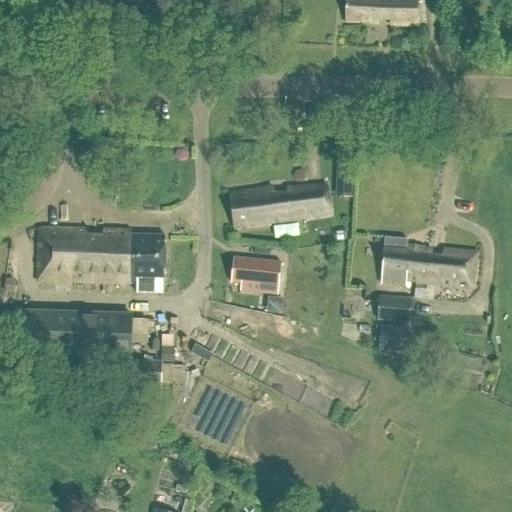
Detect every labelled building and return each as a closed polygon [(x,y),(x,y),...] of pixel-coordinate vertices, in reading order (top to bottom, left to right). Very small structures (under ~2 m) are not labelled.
[(346,0),(345,25),(378,26),(379,21),(389,22),(389,27),(415,28),(416,0),(346,0)] [(353,175),(354,163),(338,162),(337,174),(353,175)] [(329,216),(326,188),(288,191),(289,196),(273,197),(272,189),(251,193),(251,192),(230,196),(234,228),(255,227),(293,222),(329,216)] [(40,229),(39,282),(135,285),(135,279),(137,279),(137,294),(162,295),(163,280),(164,238),(128,237),(128,231),(103,231),(103,238),(87,237),(88,230),(40,229)] [(442,260),(431,259),(431,251),(407,249),(407,242),(385,240),(381,286),(407,288),(407,283),(474,289),(478,256),(443,253),(442,260)] [(270,248),(254,246),(253,253),(269,255),(270,248)] [(241,292),(281,296),(285,267),(274,264),(234,261),(232,284),(242,285),(241,292)] [(346,275),(345,287),(373,289),(374,276),(346,275)] [(311,297),(312,314),(329,313),(328,296),(311,297)] [(380,298),(378,321),(408,323),(410,301),(380,298)] [(344,356),(378,355),(375,302),(342,304),(344,356)] [(17,347),(16,356),(85,359),(84,374),(109,376),(110,359),(113,359),(130,360),(132,316),(115,315),(19,311),(18,314),(17,347)] [(5,346),(17,347),(18,314),(6,313),(5,346)] [(448,338),(448,325),(433,325),(433,339),(448,338)] [(407,354),(409,329),(381,327),(379,352),(407,354)] [(173,354),(162,354),(161,362),(173,362),(173,354)] [(162,392),(162,363),(112,361),(111,390),(162,392)] [(185,398),(185,366),(172,366),(172,385),(172,398),(185,398)] [(176,417),(180,404),(165,400),(162,413),(176,417)]
